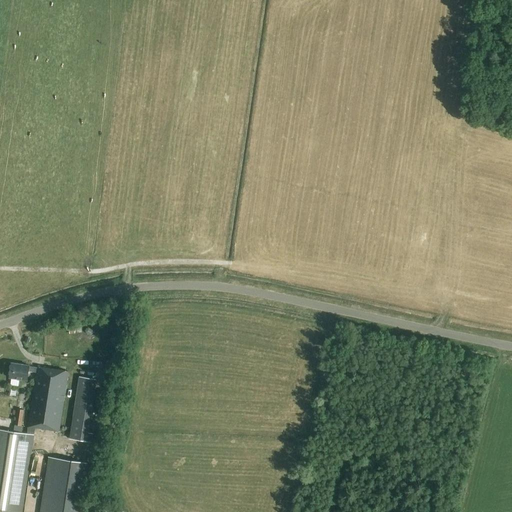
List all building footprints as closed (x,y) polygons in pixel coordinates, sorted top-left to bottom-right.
[(28,427),(27,434),(0,430),(0,510),(11,511),(22,511),(35,428),(59,432),(69,373),(38,368),(37,369),(29,367),(29,366),(12,363),(9,378),(11,378),(10,385),(17,386),(18,379),(27,381),(29,371),(37,372),(28,427)] [(75,380),(71,418),(86,420),(90,382),(75,380)] [(14,426),(21,427),(23,411),(16,410),(14,426)] [(70,430),(69,439),(92,442),(93,434),(70,430)] [(79,511),(87,464),(49,458),(40,511),(79,511)]
